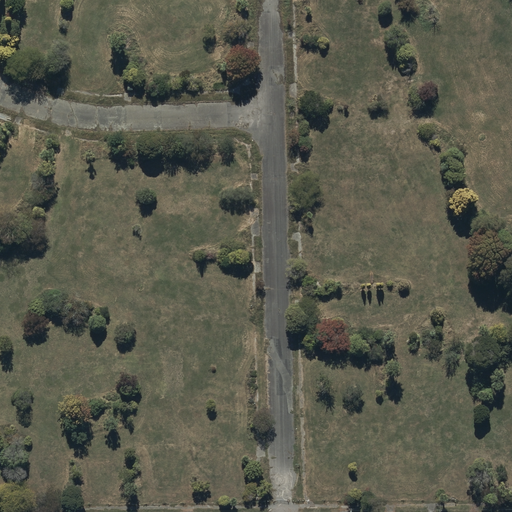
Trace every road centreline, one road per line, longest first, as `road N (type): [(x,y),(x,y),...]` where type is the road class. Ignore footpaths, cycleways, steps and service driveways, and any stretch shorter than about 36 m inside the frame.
road 1 (track): [(282,511),(270,0)]
road 2 (track): [(272,113),(67,114),(0,87)]
